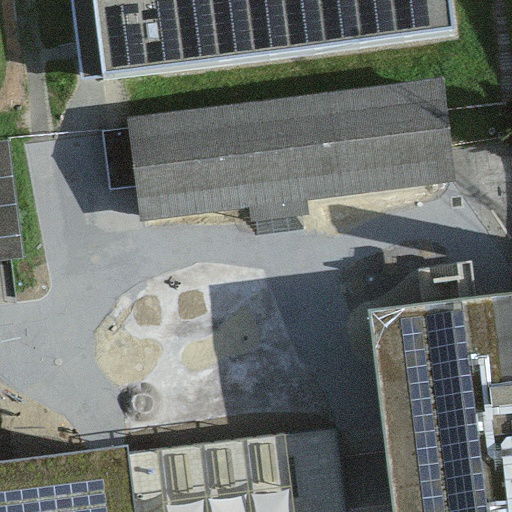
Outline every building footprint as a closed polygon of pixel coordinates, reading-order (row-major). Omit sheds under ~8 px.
[(71,0),(82,87),(105,84),(454,42),(448,0),(71,0)] [(454,199),(441,105),(141,148),(155,241),(454,199)] [(15,171),(0,172),(0,280),(31,276),(15,171)] [(511,511),(511,314),(371,331),(382,428),(391,511),(511,511)] [(391,511),(382,428),(0,472),(0,511),(391,511)]
